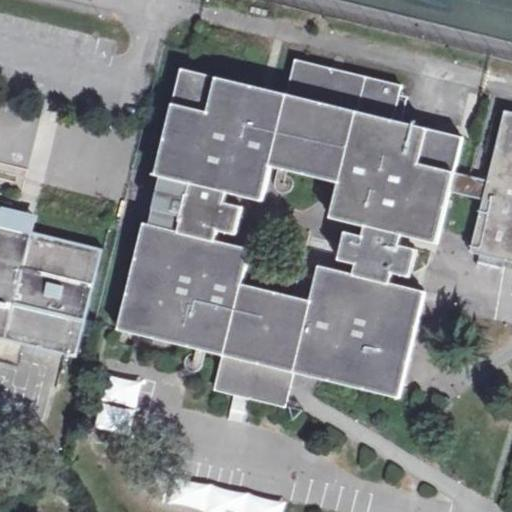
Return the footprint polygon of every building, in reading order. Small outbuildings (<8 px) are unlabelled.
[(183,221),(181,231),(145,222),(132,274),(100,266),(95,286),(128,294),(120,329),(224,355),(214,388),(288,407),(296,373),(401,400),(427,291),(392,282),(395,273),(412,277),(419,249),(401,245),(404,236),(438,244),(451,193),(456,171),(464,137),(396,120),(405,85),(297,59),(288,93),(182,68),(157,174),(192,183),(190,193),(172,189),(165,217),(183,221)] [(511,111),(506,110),(490,179),(511,185),(511,111)] [(511,185),(490,179),(456,171),(451,193),(484,201),(472,251),(511,260),(511,185)] [(0,223),(0,334),(74,352),(99,246),(0,223)] [(0,339),(0,357),(22,360),(24,343),(0,339)] [(101,432),(137,434),(140,380),(104,378),(101,432)] [(197,511),(284,511),(286,501),(199,487),(195,511),(197,511)]
